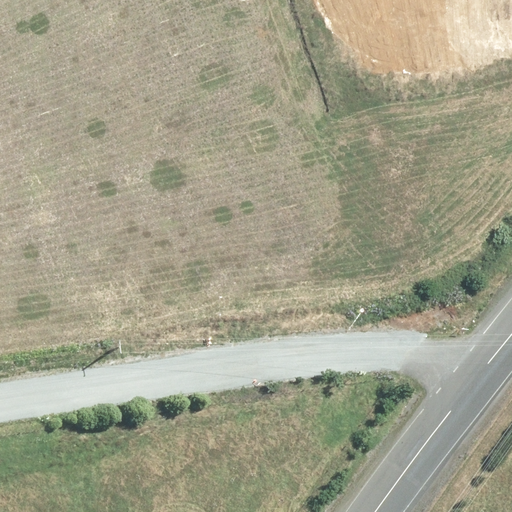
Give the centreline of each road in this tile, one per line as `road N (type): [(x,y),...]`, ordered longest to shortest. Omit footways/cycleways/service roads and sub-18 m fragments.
road 1 (unclassified): [(0,394),(380,350),(437,359),(472,388)]
road 2 (tertiary): [(472,388),(384,511)]
